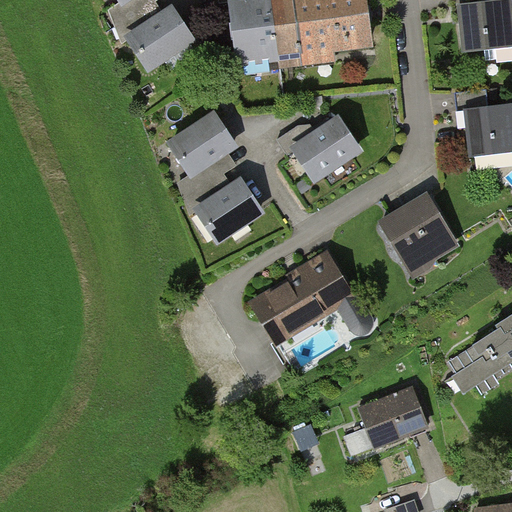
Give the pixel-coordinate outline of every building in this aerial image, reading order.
[(123,0),(115,6),(107,10),(123,36),(165,10),(159,0),(123,0)] [(283,70),(274,0),(225,0),(235,76),(283,70)] [(370,0),(274,0),(283,70),(342,62),(340,52),(376,47),(370,0)] [(511,0),(510,0),(459,6),(464,51),(511,44),(511,0)] [(123,36),(145,70),(195,39),(174,5),(165,10),(123,36)] [(511,103),(466,108),(470,155),(511,151),(511,103)] [(214,111),(162,146),(191,188),(233,160),(228,151),(237,145),(214,111)] [(291,150),(313,183),(363,150),(341,117),(291,150)] [(191,188),(177,192),(189,211),(231,184),(222,176),(234,170),(233,160),(191,188)] [(189,211),(212,247),(266,213),(243,177),(231,184),(189,211)] [(382,225),(409,275),(458,249),(431,199),(382,225)] [(249,303),(273,344),(354,297),(330,256),(249,303)] [(511,323),(441,364),(457,392),(511,360),(511,323)] [(357,415),(371,452),(426,431),(412,394),(357,415)] [(415,511),(413,502),(380,511),(415,511)]
